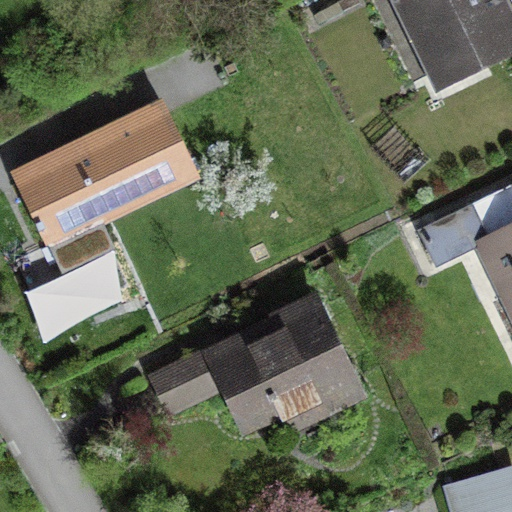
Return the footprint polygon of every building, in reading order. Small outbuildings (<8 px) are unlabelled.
[(511,29),(498,0),(399,0),(438,83),(511,49),(511,29)] [(167,108),(14,179),(51,258),(204,187),(167,108)] [(511,198),(410,240),(431,291),(470,275),(511,375),(511,198)] [(316,298),(172,365),(190,405),(230,387),(250,429),(319,397),(326,414),(362,397),(316,298)] [(511,511),(511,503),(502,469),(444,486),(451,511),(511,511)]
